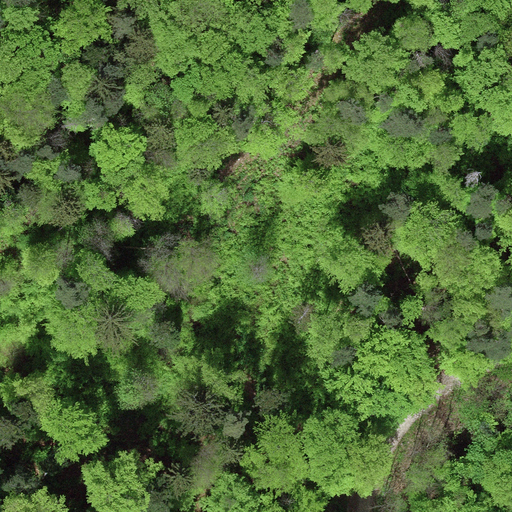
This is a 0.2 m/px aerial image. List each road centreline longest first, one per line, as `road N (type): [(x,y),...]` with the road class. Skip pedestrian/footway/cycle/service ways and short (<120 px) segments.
road 1 (track): [(381,0),(222,222)]
road 2 (track): [(362,511),(383,433),(470,359),(511,345)]
